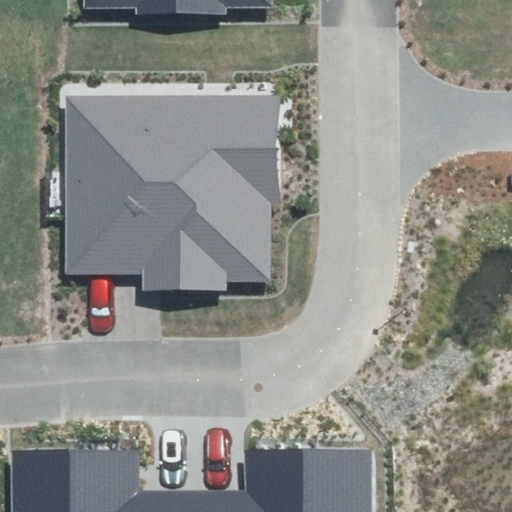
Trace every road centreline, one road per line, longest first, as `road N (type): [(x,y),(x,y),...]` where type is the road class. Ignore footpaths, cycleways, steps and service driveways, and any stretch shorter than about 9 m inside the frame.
road 1 (residential): [(357,114),(360,305),(341,328),(276,359),(0,361)]
road 2 (residential): [(511,113),(357,114)]
